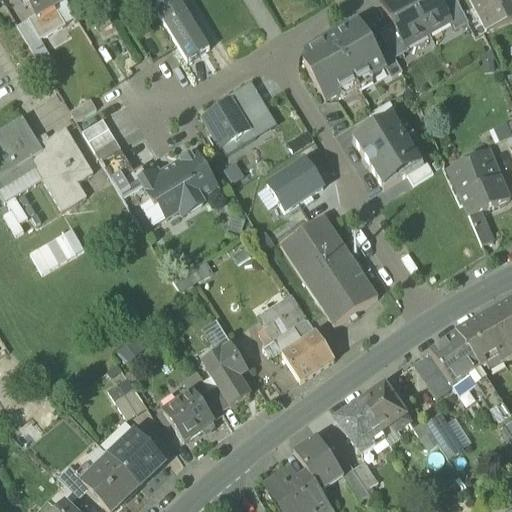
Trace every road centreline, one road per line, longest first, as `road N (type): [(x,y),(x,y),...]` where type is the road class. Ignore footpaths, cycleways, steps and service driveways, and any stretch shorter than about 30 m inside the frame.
road 1 (residential): [(435,323),(269,55)]
road 2 (tertiary): [(216,475),(273,427),(435,323)]
